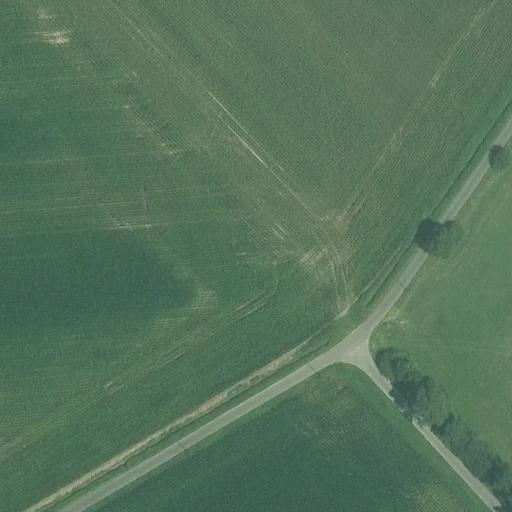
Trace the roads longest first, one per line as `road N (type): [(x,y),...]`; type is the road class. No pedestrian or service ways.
road 1 (unclassified): [(77,511),(352,350)]
road 2 (unclassified): [(352,350),(511,129)]
road 3 (unclassified): [(496,511),(352,350)]
